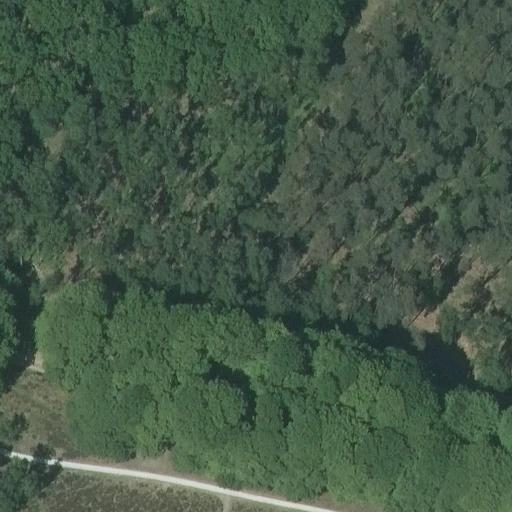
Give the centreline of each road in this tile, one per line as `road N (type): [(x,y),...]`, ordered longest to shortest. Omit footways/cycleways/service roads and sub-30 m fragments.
road 1 (track): [(208,415),(511,486)]
road 2 (track): [(0,349),(208,415)]
